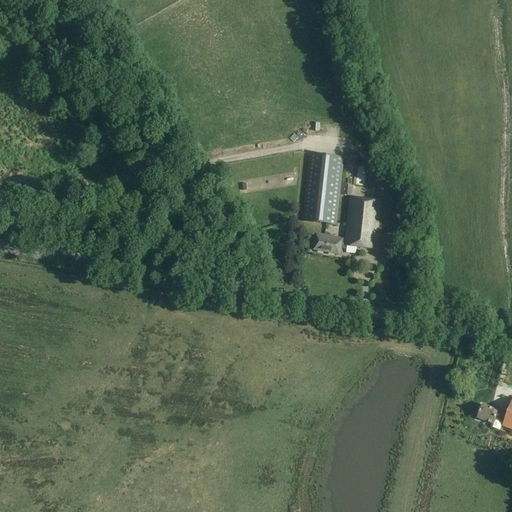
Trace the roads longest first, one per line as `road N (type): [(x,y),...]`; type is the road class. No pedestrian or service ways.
road 1 (tertiary): [(0,244),(511,344)]
road 2 (track): [(47,0),(245,288)]
